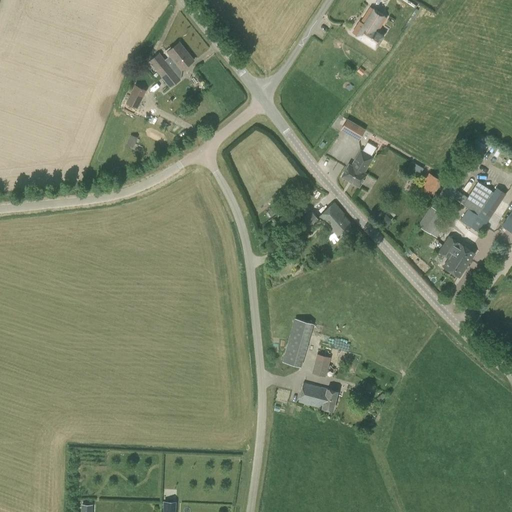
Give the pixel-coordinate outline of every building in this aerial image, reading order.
[(382,36),(377,33),(386,17),(370,7),(360,22),(359,22),(353,33),(375,47),(382,36)] [(148,61),(158,74),(186,51),(186,50),(185,51),(178,42),(167,52),(170,56),(165,60),(159,53),(148,61)] [(194,60),(186,51),(158,74),(170,88),(181,79),(176,73),(181,70),(194,60)] [(137,108),(145,91),(135,86),(126,103),(137,108)] [(348,120),(342,130),(359,140),(365,130),(348,120)] [(126,145),(133,148),(137,137),(130,135),(126,145)] [(439,213),(485,145),(475,139),(417,225),(430,233),(442,215),(439,213)] [(352,166),(349,164),(342,177),(360,187),(367,174),(364,173),(373,157),(361,150),(352,166)] [(423,169),(414,164),(411,170),(420,175),(423,169)] [(439,179),(428,172),(418,188),(429,195),(439,179)] [(476,214),(491,190),(478,181),(462,205),(468,209),(460,219),(480,232),(505,194),(495,188),(477,215),(476,214)] [(335,203),(319,216),(328,227),(329,226),(337,235),(352,223),(335,203)] [(511,210),(502,226),(511,232),(511,210)] [(297,224),(305,233),(319,221),(311,212),(297,224)] [(449,237),(439,252),(448,258),(443,266),(459,277),(474,254),(449,237)] [(412,253),(409,249),(404,253),(408,257),(412,253)] [(313,324),(294,318),(282,361),(301,367),(313,324)] [(330,357),(316,354),(311,373),(325,377),(330,357)] [(332,411),(337,392),(327,389),(304,383),(298,402),(322,408),(332,411)] [(176,511),(176,502),(164,501),(163,511),(176,511)]
